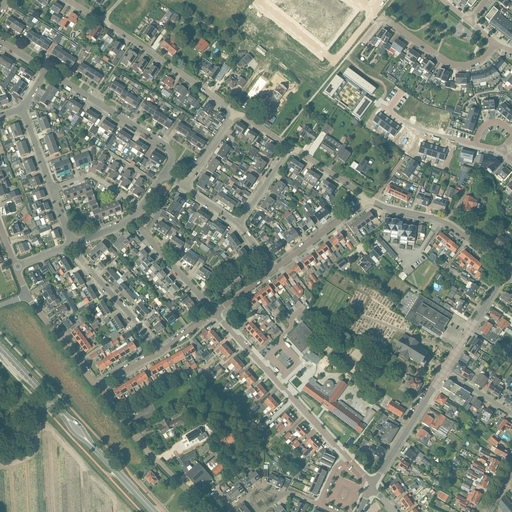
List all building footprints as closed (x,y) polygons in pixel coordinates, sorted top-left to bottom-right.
[(18,0),(15,6),(21,9),(23,6),(21,4),(23,0),(29,0),(31,1),(31,0),(18,0)] [(50,1),(48,0),(40,0),(39,2),(35,0),(33,4),(39,8),(41,5),(45,8),(50,1)] [(288,0),(281,0),(277,5),(283,9),(289,1),(288,0)] [(511,1),(511,2),(509,0),(499,0),(499,1),(498,3),(506,9),(508,7),(509,7),(510,6),(511,7),(511,1)] [(289,1),(283,9),(288,13),(295,5),(289,1)] [(62,8),(55,4),(51,11),(54,13),(51,19),(58,23),(61,17),(58,15),(62,8)] [(347,4),(343,8),(351,14),(354,10),(347,4)] [(343,8),(340,12),(348,18),(351,14),(343,8)] [(489,23),(497,13),(498,12),(494,8),(485,19),(490,22),(489,24),(489,23)] [(247,13),(243,18),(245,20),(247,18),(251,22),(258,13),(254,9),(249,15),(247,13)] [(300,9),(294,17),(298,20),(304,13),(300,9)] [(340,12),(337,16),(345,22),(348,18),(340,12)] [(170,20),(172,21),(171,23),(173,25),(175,23),(180,17),(175,13),(170,20)] [(258,13),(251,22),(256,25),(254,27),(257,29),(261,24),(258,23),(263,17),(258,13)] [(304,13),(298,20),(302,24),(309,16),(304,13)] [(489,23),(493,27),(501,16),(497,13),(489,23)] [(77,17),(72,14),(68,20),(65,19),(60,26),(67,29),(71,22),(74,25),(76,21),(75,20),(77,17)] [(28,27),(32,22),(34,19),(34,18),(31,16),(26,26),(28,27)] [(309,16),(302,24),(307,27),(313,20),(309,16)] [(337,16),(334,19),(342,25),(345,22),(337,16)] [(498,30),(499,31),(507,21),(501,16),(493,27),(497,30),(498,30)] [(10,28),(14,21),(9,18),(4,25),(10,28)] [(334,19),(331,23),(339,29),(342,25),(334,19)] [(10,28),(15,31),(19,24),(14,21),(10,28)] [(505,36),(511,26),(511,24),(507,21),(499,31),(501,32),(500,32),(505,36)] [(144,35),(151,39),(156,31),(159,33),(161,29),(158,27),(153,23),(150,27),(150,26),(144,35)] [(331,23),(328,27),(336,33),(339,29),(331,23)] [(19,24),(15,31),(20,35),(25,27),(19,24)] [(265,28),(261,32),(264,35),(266,33),(270,36),(277,28),(272,24),(268,29),(265,28)] [(103,30),(96,25),(87,38),(90,40),(92,38),(96,40),(98,38),(101,41),(96,46),(104,52),(114,41),(106,34),(103,38),(100,35),(103,30)] [(328,27),(325,31),(333,37),(336,33),(328,27)] [(277,28),(270,36),(274,40),(273,42),(275,44),(279,39),(277,37),(282,31),(277,28)] [(381,42),(382,42),(387,33),(383,30),(377,38),(376,37),(375,38),(372,42),(371,44),(374,47),(379,40),(381,42)] [(25,38),(30,41),(35,34),(30,31),(25,38)] [(36,45),(40,37),(37,36),(40,32),(37,31),(35,34),(30,41),(36,45)] [(325,31),(322,34),(330,40),(333,37),(325,31)] [(392,36),(387,33),(382,42),(384,43),(382,45),(384,47),(383,48),(386,50),(390,45),(387,43),(392,36)] [(54,44),(60,35),(58,34),(54,39),(52,42),(54,44)] [(322,34),(319,38),(327,44),(330,40),(322,34)] [(62,37),(60,35),(54,44),(57,46),(62,37)] [(169,42),(166,39),(160,46),(173,57),(179,50),(173,45),(178,40),(174,36),(169,42)] [(36,45),(41,48),(45,41),(40,37),(36,45)] [(284,39),(278,47),(281,49),(283,47),(287,50),(294,42),(289,38),(287,42),(284,39)] [(392,47),(390,45),(386,50),(389,52),(391,48),(396,51),(401,43),(397,40),(392,47)] [(45,41),(41,48),(46,51),(51,44),(45,41)] [(204,41),(197,48),(202,52),(209,45),(204,41)] [(294,42),(287,50),(291,54),(289,56),(292,58),(298,51),(295,49),(298,45),(294,42)] [(122,46),(116,43),(110,52),(116,56),(122,46)] [(400,60),(404,55),(401,53),(406,46),(405,46),(406,44),(403,43),(402,44),(401,43),(396,51),(400,54),(397,58),(400,60)] [(51,55),(56,58),(61,51),(55,47),(51,55)] [(77,59),(80,60),(85,52),(82,50),(77,59)] [(404,55),(400,60),(403,62),(404,61),(408,63),(410,61),(416,53),(411,50),(406,56),(404,55)] [(56,58),(61,61),(66,54),(61,51),(56,58)] [(298,54),(294,59),(297,61),(299,59),(303,63),(310,54),(305,51),(301,56),(298,54)] [(88,54),(85,52),(80,60),(83,62),(88,54)] [(137,56),(131,52),(127,58),(124,57),(120,62),(126,66),(128,63),(131,65),(137,56)] [(412,68),(415,70),(418,64),(416,63),(420,56),(419,55),(417,53),(417,54),(416,53),(410,61),(412,63),(411,65),(413,66),(412,68)] [(61,61),(67,65),(71,57),(66,54),(61,61)] [(310,54),(303,63),(307,66),(306,68),(308,70),(312,66),(310,64),(314,58),(310,54)] [(71,57),(67,65),(72,68),(76,61),(71,57)] [(499,58),(495,63),(503,70),(508,65),(499,58)] [(3,66),(5,68),(3,71),(5,72),(9,74),(9,75),(12,69),(9,68),(13,62),(7,59),(3,66)] [(204,59),(200,64),(197,69),(201,71),(206,74),(205,74),(206,74),(209,76),(208,77),(214,81),(215,79),(220,82),(225,74),(226,74),(230,69),(225,65),(221,71),(215,67),(212,65),(213,64),(204,59)] [(147,64),(142,60),(138,65),(135,64),(131,70),(136,73),(138,70),(142,72),(147,64)] [(421,66),(418,64),(415,70),(417,72),(418,70),(423,73),(424,71),(430,62),(425,60),(421,66)] [(430,62),(424,71),(426,73),(424,76),(429,79),(432,74),(430,73),(435,66),(430,62)] [(495,63),(491,68),(499,75),(503,70),(495,63)] [(77,71),(82,74),(87,67),(81,64),(77,71)] [(82,74),(87,78),(92,71),(87,67),(82,74)] [(158,71),(152,67),(148,72),(146,70),(143,74),(142,76),(147,80),(150,76),(153,78),(158,71)] [(22,76),(29,81),(33,75),(26,71),(24,70),(22,68),(20,71),(24,74),(22,76)] [(491,68),(484,71),(484,72),(486,82),(487,84),(498,77),(500,76),(499,75),(491,68)] [(348,69),(343,75),(344,76),(368,93),(372,96),(377,90),(348,69)] [(440,83),(445,72),(444,71),(444,70),(441,69),(441,70),(440,69),(437,77),(433,75),(430,80),(435,84),(439,86),(440,83)] [(87,78),(93,81),(97,74),(92,71),(87,78)] [(450,74),(445,72),(440,83),(445,85),(445,87),(450,88),(451,82),(447,81),(450,74)] [(484,72),(478,73),(480,84),(486,82),(484,72)] [(478,73),(471,74),(473,85),(480,84),(478,73)] [(511,74),(510,73),(506,78),(503,81),(506,84),(507,82),(511,86),(511,74)] [(97,74),(93,81),(98,84),(99,82),(102,83),(105,79),(97,74)] [(109,89),(115,92),(119,85),(116,83),(119,78),(114,75),(110,83),(112,84),(109,89)] [(277,88),(263,108),(270,113),(291,85),(276,75),(270,82),(277,88)] [(389,75),(386,78),(393,84),(396,80),(389,75)] [(451,82),(450,88),(455,90),(456,85),(461,85),(461,75),(456,75),(456,83),(451,82)] [(467,89),(467,90),(472,89),(471,83),(467,83),(467,75),(464,75),(461,75),(461,85),(461,89),(467,89)] [(165,76),(161,82),(166,86),(161,93),(168,98),(172,92),(169,90),(172,85),(171,84),(173,81),(168,78),(165,76)] [(336,76),(323,93),(332,99),(345,82),(336,76)] [(236,81),(231,77),(226,84),(233,88),(236,84),(238,85),(242,88),(246,81),(239,77),(236,81)] [(260,78),(247,97),(253,101),(266,82),(260,78)] [(14,85),(23,91),(26,86),(19,81),(17,84),(15,83),(14,85)] [(9,92),(12,97),(15,101),(18,97),(16,96),(17,95),(19,96),(23,91),(14,85),(12,87),(14,89),(12,92),(10,91),(9,92)] [(115,92),(120,96),(123,91),(125,89),(119,85),(115,92)] [(180,103),(185,97),(182,95),(186,90),(180,86),(179,87),(177,85),(174,91),(176,92),(176,93),(179,95),(176,100),(180,103)] [(46,92),(54,96),(57,91),(50,86),(46,92)] [(119,98),(124,101),(129,95),(123,91),(120,96),(119,98)] [(46,92),(43,97),(51,102),(54,96),(46,92)] [(185,97),(180,103),(187,107),(188,104),(195,109),(200,101),(197,99),(197,98),(194,96),(191,93),(187,99),(185,97)] [(129,95),(124,101),(130,105),(136,96),(133,95),(132,97),(129,95)] [(0,98),(0,101),(2,106),(8,104),(6,96),(0,98)] [(138,98),(136,96),(130,105),(136,109),(140,102),(137,100),(138,98)] [(53,103),(51,102),(43,97),(39,103),(47,107),(49,105),(51,106),(53,103)] [(365,97),(352,114),(360,120),(373,103),(365,97)] [(142,110),(148,113),(152,106),(149,104),(150,102),(145,99),(141,106),(143,108),(142,110)] [(67,107),(72,111),(76,103),(71,100),(67,107)] [(73,116),(75,117),(76,115),(76,116),(77,114),(82,107),(76,103),(72,111),(70,114),(71,115),(70,115),(73,117),(73,116)] [(208,115),(211,117),(214,113),(211,111),(213,108),(207,104),(203,110),(200,108),(193,119),(194,120),(196,122),(200,116),(202,117),(204,114),(208,116),(208,115)] [(503,104),(497,111),(501,115),(507,108),(503,104)] [(148,113),(153,117),(156,112),(157,110),(152,106),(148,113)] [(507,108),(501,115),(505,118),(511,111),(507,108)] [(470,109),(469,114),(477,117),(479,111),(470,109)] [(83,118),(88,121),(93,114),(88,110),(83,118)] [(157,122),(162,115),(159,114),(160,111),(157,110),(156,112),(153,117),(152,119),(157,122)] [(214,112),(214,113),(211,117),(209,119),(213,122),(213,123),(217,126),(219,123),(224,116),(218,112),(217,114),(214,112)] [(379,113),(373,122),(377,125),(378,126),(385,117),(379,113)] [(98,117),(93,114),(88,121),(94,124),(98,117)] [(76,122),(79,117),(76,116),(76,115),(75,117),(70,124),(74,126),(75,124),(76,122)] [(157,122),(163,126),(168,117),(166,115),(165,117),(162,115),(157,122)] [(37,120),(39,126),(48,123),(45,117),(37,120)] [(171,118),(168,117),(163,126),(168,129),(173,122),(170,121),(171,118)] [(385,117),(378,126),(379,126),(383,130),(390,121),(385,117)] [(99,127),(105,131),(109,124),(104,121),(99,127)] [(390,121),(383,130),(388,133),(389,134),(395,125),(390,121)] [(50,129),(48,123),(39,126),(42,132),(50,129)] [(239,123),(229,138),(234,141),(238,135),(235,133),(237,131),(242,134),(246,128),(239,123)] [(9,127),(12,133),(20,130),(18,124),(9,127)] [(104,145),(107,147),(108,144),(112,138),(114,135),(111,133),(115,128),(109,124),(105,131),(103,134),(106,135),(109,137),(107,140),(104,145)] [(175,130),(180,134),(185,127),(179,124),(175,130)] [(327,124),(322,131),(323,132),(327,135),(332,127),(328,125),(327,124)] [(474,127),(465,124),(464,130),(472,133),(474,127)] [(395,125),(389,134),(390,134),(394,138),(401,129),(395,125)] [(305,126),(301,131),(299,135),(305,140),(307,137),(314,142),(318,136),(312,131),(305,126)] [(189,133),(190,131),(185,127),(180,134),(186,137),(189,133)] [(22,136),(20,130),(12,133),(14,139),(22,136)] [(117,137),(114,135),(112,138),(115,140),(116,138),(121,141),(126,134),(120,131),(117,137)] [(190,143),(194,136),(196,134),(190,131),(189,133),(186,137),(184,140),(190,143)] [(257,135),(250,131),(247,137),(244,135),(241,140),(246,143),(248,139),(253,142),(257,135)] [(126,134),(121,141),(122,142),(120,145),(123,147),(125,144),(127,145),(129,142),(132,138),(126,134)] [(44,138),(46,144),(54,141),(52,135),(44,138)] [(190,143),(195,147),(200,140),(194,136),(190,143)] [(115,140),(112,138),(107,147),(106,148),(108,150),(115,140)] [(201,138),(200,140),(195,147),(201,150),(205,143),(202,141),(203,139),(201,138)] [(337,148),(326,140),(321,147),(333,154),(337,148)] [(46,144),(48,150),(56,147),(54,141),(46,144)] [(129,148),(125,154),(128,156),(130,152),(131,151),(136,155),(142,145),(137,141),(131,150),(129,148)] [(16,145),(18,151),(27,148),(24,142),(16,145)] [(267,142),(266,144),(263,148),(266,150),(273,154),(277,149),(270,144),(267,142)] [(422,143),(418,153),(424,155),(425,155),(428,145),(422,143)] [(225,144),(221,150),(227,154),(229,150),(232,152),(233,150),(225,144)] [(344,144),(336,155),(337,155),(340,157),(339,159),(339,158),(341,160),(341,161),(345,163),(351,154),(344,150),(347,146),(344,144)] [(136,155),(139,156),(138,157),(141,159),(138,163),(141,165),(145,159),(143,157),(144,155),(148,149),(142,145),(136,155)] [(428,145),(425,155),(426,156),(431,157),(434,147),(428,145)] [(59,153),(56,147),(48,150),(50,156),(59,153)] [(434,147),(431,157),(436,159),(437,159),(441,149),(434,147)] [(10,164),(11,164),(19,161),(18,158),(20,157),(29,154),(27,148),(18,151),(16,152),(18,156),(8,160),(9,165),(10,164)] [(242,157),(243,154),(236,149),(234,152),(242,157)] [(441,149),(437,159),(438,160),(444,161),(447,151),(441,149)] [(227,154),(221,150),(217,155),(226,161),(227,159),(225,157),(227,154)] [(266,150),(264,152),(262,150),(260,152),(263,154),(263,155),(270,159),(273,154),(266,150)] [(462,150),(460,155),(461,155),(461,158),(464,159),(463,162),(472,164),(473,158),(474,155),(474,154),(471,153),(467,152),(467,151),(462,150)] [(88,152),(80,155),(84,165),(91,162),(88,152)] [(151,163),(153,164),(159,155),(153,152),(149,159),(152,161),(151,163)] [(100,163),(105,165),(109,158),(102,154),(98,161),(100,163)] [(391,157),(387,154),(382,159),(386,162),(391,157)] [(84,165),(80,155),(73,158),(76,168),(84,165)] [(159,155),(153,164),(155,166),(157,164),(160,166),(164,159),(159,155)] [(483,167),(488,168),(493,173),(501,164),(496,159),(495,160),(491,160),(492,157),(484,156),(482,167),(483,167)] [(254,163),(256,165),(263,169),(266,164),(262,161),(259,159),(256,157),(255,160),(256,161),(254,163)] [(68,159),(61,162),(64,172),(72,169),(68,159)] [(214,159),(211,165),(217,169),(219,171),(222,167),(223,165),(214,159)] [(33,166),(31,160),(22,163),(25,169),(33,166)] [(291,168),(294,170),(294,171),(299,163),(294,160),(289,167),(287,170),(289,171),(291,168)] [(359,165),(354,162),(350,167),(349,166),(349,167),(372,182),(373,182),(360,174),(361,172),(365,174),(370,168),(366,165),(367,163),(363,160),(359,165)] [(412,160),(408,165),(416,170),(419,165),(412,160)] [(228,161),(226,164),(231,167),(236,171),(239,167),(233,163),(232,165),(228,161)] [(64,172),(61,162),(58,163),(53,165),(57,175),(64,172)] [(112,171),(117,173),(121,166),(114,162),(110,169),(112,170),(112,171)] [(242,162),(240,165),(247,170),(249,167),(242,162)] [(107,167),(105,165),(100,163),(96,170),(102,174),(105,170),(107,167)] [(294,171),(294,170),(293,172),(296,174),(295,175),(298,177),(300,174),(304,167),(299,163),(294,171)] [(214,172),(217,169),(211,165),(207,171),(213,175),(211,177),(216,180),(219,176),(214,172)] [(263,169),(256,165),(255,167),(251,165),(249,168),(259,175),(263,169)] [(408,165),(405,169),(412,174),(416,170),(408,165)] [(0,171),(1,173),(0,173),(0,180),(4,179),(2,175),(8,173),(7,170),(11,169),(10,166),(0,169),(0,171)] [(33,166),(25,169),(23,170),(24,173),(22,174),(23,176),(20,178),(21,181),(26,179),(25,176),(35,172),(33,166)] [(502,166),(494,175),(497,177),(498,176),(504,181),(511,173),(508,170),(506,168),(505,168),(504,168),(502,166)] [(125,178),(129,181),(134,174),(127,169),(122,177),(124,178),(125,178)] [(405,169),(402,174),(409,179),(412,174),(405,169)] [(308,184),(310,181),(315,174),(309,170),(305,177),(303,180),(308,184)] [(119,175),(117,173),(112,171),(108,178),(115,182),(117,178),(119,175)] [(464,187),(469,176),(460,172),(457,178),(459,178),(457,184),(464,187)] [(248,177),(246,180),(253,185),(256,179),(246,173),(245,175),(248,177)] [(310,181),(308,184),(313,187),(315,184),(320,178),(315,174),(310,181)] [(204,175),(200,180),(206,184),(210,186),(212,183),(214,184),(216,180),(211,177),(210,179),(204,175)] [(30,177),(26,179),(21,181),(20,181),(22,186),(31,183),(33,188),(40,185),(37,178),(32,180),(30,177)] [(136,186),(137,186),(141,189),(146,182),(139,177),(136,181),(134,180),(132,183),(134,185),(136,186)] [(132,182),(129,181),(125,178),(120,186),(127,190),(132,182)] [(204,187),(206,184),(200,180),(197,186),(207,193),(209,190),(204,187)] [(249,190),(253,185),(246,180),(244,183),(241,180),(239,183),(239,184),(238,185),(238,186),(242,188),(243,186),(249,190)] [(0,187),(0,194),(1,197),(8,194),(6,189),(10,188),(7,181),(3,183),(4,186),(0,187)] [(323,189),(326,191),(330,185),(325,181),(321,188),(319,191),(321,192),(323,189)] [(279,182),(275,187),(285,194),(284,193),(286,191),(288,188),(279,182)] [(86,194),(92,192),(89,183),(82,185),(86,194)] [(238,190),(243,194),(246,191),(242,188),(238,186),(238,185),(235,183),(233,185),(231,188),(237,192),(238,190)] [(82,185),(76,188),(79,197),(85,194),(86,194),(82,185)] [(326,191),(324,195),(327,197),(325,199),(331,202),(334,197),(331,195),(336,188),(330,185),(326,191)] [(388,188),(386,193),(393,196),(397,188),(389,185),(388,188)] [(144,191),(141,189),(137,186),(132,193),(139,198),(144,191)] [(285,194),(275,187),(272,192),(278,197),(277,199),(282,203),(285,205),(287,206),(289,203),(287,201),(284,200),(286,197),(284,196),(285,194)] [(76,188),(69,190),(72,199),(77,197),(79,201),(81,201),(79,197),(76,188)] [(397,188),(393,196),(400,199),(404,191),(397,188)] [(37,201),(45,198),(42,191),(40,192),(39,189),(31,192),(33,196),(35,195),(37,201)] [(310,198),(315,191),(312,189),(307,196),(310,198)] [(66,202),(72,199),(69,190),(63,192),(66,202)] [(226,197),(227,194),(222,191),(221,193),(220,193),(216,199),(222,203),(226,197)] [(404,191),(400,199),(407,202),(409,198),(410,198),(411,195),(404,191)] [(95,201),(92,192),(86,194),(85,194),(88,203),(95,201)] [(415,204),(422,206),(425,195),(418,193),(415,204)] [(425,195),(422,206),(428,207),(430,200),(431,196),(431,195),(429,194),(425,193),(425,195)] [(222,203),(227,206),(233,198),(227,194),(226,197),(222,203)] [(173,201),(182,207),(186,202),(177,197),(174,202),(173,201)] [(268,197),(265,203),(272,208),(274,209),(276,206),(279,208),(282,203),(277,199),(275,202),(268,197)] [(432,208),(438,210),(442,199),(436,197),(434,201),(432,208)] [(478,200),(466,197),(463,209),(469,211),(469,210),(475,212),(478,200)] [(240,203),(233,198),(227,206),(233,210),(235,207),(237,208),(240,203)] [(446,205),(448,200),(442,199),(438,210),(444,212),(446,205)] [(99,209),(95,201),(88,203),(92,212),(99,209)] [(182,207),(173,201),(169,207),(170,208),(180,214),(178,213),(182,207)] [(49,210),(47,203),(41,205),(40,202),(33,205),(35,210),(38,209),(40,213),(49,210)] [(118,202),(112,204),(115,213),(122,211),(118,202)] [(264,203),(263,203),(262,205),(263,206),(261,208),(265,211),(268,213),(266,215),(271,219),(274,214),(272,212),(270,210),(272,208),(265,203),(264,203)] [(4,207),(7,215),(15,213),(13,209),(14,209),(13,204),(4,207)] [(105,207),(108,216),(115,213),(112,204),(105,207)] [(307,204),(307,205),(304,207),(305,208),(308,211),(308,212),(312,217),(315,216),(319,222),(324,218),(319,212),(317,213),(313,208),(311,209),(307,204)] [(323,209),(319,212),(324,218),(330,214),(325,208),(324,208),(322,205),(320,206),(323,209)] [(102,218),(108,216),(105,207),(99,209),(102,218)] [(168,217),(169,218),(175,222),(176,223),(178,220),(177,219),(180,214),(170,208),(169,207),(166,211),(167,212),(167,213),(169,215),(168,217)] [(196,210),(193,208),(190,213),(187,219),(189,220),(192,217),(193,215),(196,210)] [(92,212),(95,221),(102,218),(99,209),(92,212)] [(288,211),(283,215),(287,218),(288,217),(291,214),(295,210),(294,209),(290,213),(288,211)] [(198,224),(205,214),(204,214),(202,212),(201,212),(199,211),(195,217),(198,218),(195,223),(198,225),(198,224)] [(307,220),(304,223),(309,229),(314,225),(310,219),(312,217),(308,212),(303,215),(307,220)] [(366,215),(371,222),(377,218),(374,214),(372,216),(370,212),(366,215)] [(21,220),(25,224),(32,218),(28,213),(21,220)] [(261,223),(263,220),(265,222),(266,222),(268,223),(271,219),(266,215),(264,218),(258,213),(254,219),(261,223)] [(38,216),(42,226),(53,222),(51,215),(45,217),(44,214),(38,216)] [(138,223),(145,227),(151,219),(144,214),(138,223)] [(205,214),(198,224),(200,226),(203,222),(206,224),(210,218),(208,217),(208,216),(206,214),(205,215),(205,214)] [(155,229),(161,233),(166,225),(169,221),(167,220),(169,218),(168,217),(165,215),(163,218),(166,219),(163,223),(164,223),(164,224),(160,222),(155,229)] [(366,215),(361,218),(367,225),(371,222),(366,215)] [(357,221),(362,228),(367,225),(361,218),(357,221)] [(260,230),(264,225),(261,223),(254,219),(250,224),(257,228),(260,230)] [(299,227),(304,233),(309,229),(304,223),(302,219),(297,223),(295,221),(293,223),(297,228),(299,227)] [(400,241),(401,241),(407,241),(408,242),(415,242),(417,227),(402,226),(403,222),(400,222),(400,221),(385,219),(383,234),(384,234),(391,235),(398,236),(398,237),(401,237),(400,241)] [(214,229),(212,233),(210,236),(212,238),(213,237),(220,225),(220,224),(218,222),(217,223),(215,221),(211,227),(214,229)] [(357,221),(353,224),(358,231),(362,228),(357,221)] [(11,227),(14,235),(21,232),(20,230),(24,228),(22,224),(18,226),(18,225),(11,227)] [(349,227),(354,234),(358,231),(353,224),(349,227)] [(173,232),(176,227),(173,225),(171,229),(166,225),(161,233),(166,236),(168,233),(171,235),(173,232)] [(216,239),(220,233),(222,235),(226,229),(224,227),(221,225),(221,226),(220,225),(213,237),(216,239)] [(294,241),(287,231),(284,233),(283,231),(281,232),(277,227),(274,229),(274,230),(275,232),(278,235),(281,240),(284,238),(289,244),(294,241)] [(287,231),(294,241),(299,237),(294,230),(292,227),(287,231)] [(51,237),(47,238),(48,242),(52,240),(52,241),(60,238),(59,238),(57,231),(50,233),(51,237)] [(133,241),(138,246),(141,242),(135,235),(132,238),(128,232),(123,237),(122,236),(129,244),(133,241)] [(344,244),(347,242),(340,233),(335,238),(339,243),(342,241),(344,244)] [(433,246),(436,249),(437,247),(445,237),(441,233),(438,237),(436,236),(435,238),(436,239),(438,241),(433,246)] [(224,242),(226,244),(227,247),(237,240),(236,239),(237,239),(235,236),(234,237),(233,235),(229,237),(227,239),(225,240),(226,240),(224,242)] [(276,244),(274,245),(278,252),(284,248),(279,242),(281,240),(278,235),(275,237),(276,238),(273,240),(276,244)] [(117,240),(118,241),(125,249),(127,251),(128,250),(126,247),(129,244),(122,236),(117,240)] [(504,239),(500,236),(494,243),(501,249),(507,242),(508,243),(510,240),(506,237),(504,239)] [(174,237),(169,244),(174,248),(179,240),(174,237)] [(445,237),(437,247),(439,250),(440,250),(441,248),(441,247),(443,245),(445,247),(450,241),(445,237)] [(218,245),(220,247),(224,242),(226,240),(225,240),(223,238),(218,245)] [(335,238),(329,241),(336,250),(338,249),(336,245),(339,243),(335,238)] [(184,245),(186,247),(190,242),(187,241),(184,244),(179,240),(174,248),(179,252),(184,245)] [(227,247),(226,248),(228,250),(232,246),(235,249),(241,245),(239,243),(240,243),(238,240),(237,240),(227,247)] [(124,254),(127,251),(125,249),(118,241),(113,245),(118,251),(117,253),(118,255),(122,260),(124,258),(124,257),(123,255),(124,254)] [(384,249),(386,251),(394,260),(397,257),(383,241),(380,244),(384,249)] [(443,253),(446,255),(454,244),(450,241),(445,247),(443,249),(445,251),(443,253)] [(28,251),(32,249),(30,245),(29,243),(25,243),(18,246),(21,254),(28,251)] [(97,247),(104,254),(108,250),(105,246),(102,243),(97,247)] [(207,253),(210,249),(202,244),(200,247),(207,253)] [(270,244),(267,246),(269,249),(273,256),(278,252),(274,245),(272,247),(270,244)] [(454,244),(446,255),(449,257),(452,252),(454,254),(459,248),(454,244)] [(325,245),(320,248),(324,254),(327,251),(330,254),(332,253),(325,245)] [(432,248),(429,245),(424,252),(427,255),(429,257),(430,256),(428,254),(432,248)] [(91,251),(92,251),(99,259),(104,254),(97,247),(96,246),(91,251)] [(372,253),(370,255),(373,258),(374,256),(377,260),(386,251),(384,249),(381,252),(377,247),(371,252),(372,253)] [(320,248),(315,252),(322,260),(324,259),(321,256),(324,254),(320,248)] [(133,255),(138,252),(136,249),(131,253),(130,254),(134,259),(135,258),(133,255)] [(245,252),(244,249),(238,253),(240,257),(236,260),(237,262),(230,267),(231,269),(239,264),(239,265),(240,264),(241,264),(247,259),(246,257),(248,256),(247,254),(248,254),(246,251),(245,252)] [(139,267),(142,265),(144,263),(143,263),(146,261),(149,258),(147,256),(148,255),(143,250),(140,254),(135,258),(136,258),(138,256),(140,259),(138,260),(135,263),(139,267)] [(193,256),(195,253),(190,250),(188,253),(188,252),(186,256),(183,260),(188,263),(193,256)] [(94,263),(99,259),(92,251),(87,256),(94,263)] [(459,257),(464,260),(469,254),(464,251),(459,257)] [(473,258),(469,254),(464,260),(464,261),(463,262),(467,265),(468,264),(469,264),(473,258)] [(311,255),(306,259),(310,264),(312,266),(315,264),(316,265),(318,263),(311,255)] [(373,258),(370,255),(368,257),(367,255),(361,261),(363,263),(360,266),(366,273),(375,264),(371,259),(373,258)] [(193,256),(188,263),(193,267),(197,261),(200,263),(203,258),(200,256),(198,259),(193,256)] [(149,258),(146,261),(143,263),(144,263),(142,265),(146,269),(144,271),(146,274),(148,272),(150,270),(152,268),(150,265),(154,262),(150,257),(149,258)] [(336,263),(340,269),(347,264),(343,258),(336,263)] [(466,271),(469,273),(478,262),(473,258),(469,264),(470,265),(466,270),(467,270),(466,271)] [(58,265),(61,270),(69,265),(65,259),(59,263),(58,262),(55,264),(56,267),(58,265)] [(306,259),(301,262),(307,271),(309,269),(307,266),(310,264),(306,259)] [(482,265),(478,262),(469,273),(471,275),(476,270),(477,271),(482,265)] [(153,280),(156,277),(158,275),(156,272),(160,269),(156,264),(152,268),(150,270),(148,272),(152,276),(149,278),(150,279),(149,281),(150,282),(153,280)] [(205,264),(202,268),(202,267),(197,275),(202,279),(208,269),(210,268),(205,264)] [(72,270),(69,265),(61,270),(64,275),(72,270)] [(292,269),(296,275),(298,278),(303,274),(297,265),(292,269)] [(208,269),(202,279),(207,282),(211,276),(214,278),(217,273),(210,268),(208,269)] [(104,274),(109,280),(115,274),(110,269),(104,274)] [(245,269),(239,274),(243,279),(248,274),(247,273),(247,272),(245,269)] [(292,277),(296,275),(292,269),(286,273),(292,282),(295,280),(292,277)] [(38,271),(30,276),(36,285),(43,280),(43,279),(44,279),(42,276),(41,277),(38,271)] [(156,277),(153,280),(156,282),(157,281),(158,283),(156,285),(158,288),(160,286),(160,285),(163,284),(162,283),(165,281),(163,279),(167,276),(162,271),(158,275),(156,277)] [(82,279),(78,273),(70,278),(74,284),(82,279)] [(119,280),(115,274),(109,280),(114,285),(119,280)] [(466,287),(467,288),(475,293),(479,287),(472,284),(470,282),(471,280),(471,281),(472,280),(467,276),(467,277),(462,274),(459,277),(466,281),(467,281),(469,282),(466,287)] [(233,278),(218,288),(220,291),(221,292),(223,295),(233,287),(232,286),(241,280),(242,281),(237,275),(233,278)] [(289,284),(283,276),(278,279),(282,285),(285,283),(287,286),(289,284)] [(169,278),(165,281),(162,283),(163,284),(160,286),(162,289),(163,288),(167,292),(169,291),(169,290),(171,288),(169,286),(173,283),(169,278)] [(85,285),(82,279),(74,284),(77,289),(85,285)] [(278,279),(272,284),(278,292),(279,292),(281,290),(278,288),(282,285),(278,279)] [(117,289),(122,294),(128,289),(123,283),(117,289)] [(298,284),(294,287),(297,291),(301,297),(303,295),(304,292),(298,284)] [(169,290),(169,291),(171,293),(169,295),(173,299),(177,295),(175,293),(179,290),(175,285),(171,288),(169,290)] [(454,285),(450,290),(456,293),(459,288),(454,285)] [(122,294),(127,299),(132,294),(135,291),(130,286),(128,289),(122,294)] [(268,295),(270,298),(275,294),(269,286),(264,290),(268,295)] [(45,293),(43,295),(46,300),(55,294),(54,292),(52,293),(49,287),(43,290),(45,293)] [(87,298),(94,293),(91,287),(83,292),(87,298)] [(471,299),(475,293),(467,288),(464,292),(466,293),(465,295),(471,299)] [(259,293),(272,312),(276,309),(271,302),(270,303),(266,297),(268,295),(264,290),(259,293)] [(98,299),(94,293),(87,298),(90,303),(98,299)] [(259,293),(254,297),(259,304),(259,303),(262,302),(265,307),(270,313),(272,312),(259,293)] [(510,296),(505,293),(503,297),(502,296),(500,299),(501,300),(510,305),(511,301),(511,295),(510,296)] [(52,304),(53,307),(61,302),(59,299),(57,300),(55,297),(57,296),(55,294),(46,300),(50,305),(52,304)] [(134,296),(132,294),(127,299),(131,304),(137,299),(134,296)] [(190,297),(188,294),(181,300),(183,302),(182,303),(183,304),(184,305),(185,305),(186,306),(189,310),(191,308),(192,308),(195,306),(189,298),(190,297)] [(453,316),(452,315),(448,313),(425,298),(420,295),(410,310),(405,318),(418,326),(419,324),(435,334),(439,337),(442,333),(443,334),(445,331),(444,330),(446,327),(449,321),(451,319),(451,318),(452,317),(453,316)] [(135,308),(140,313),(145,308),(143,306),(145,304),(143,302),(145,300),(145,299),(146,298),(145,296),(143,297),(140,300),(142,302),(141,303),(135,308)] [(261,306),(259,303),(259,304),(254,297),(249,301),(253,306),(251,308),(254,312),(261,306)] [(458,305),(465,310),(468,305),(459,299),(458,301),(460,302),(458,305)] [(283,305),(279,300),(274,303),(278,308),(279,308),(279,309),(283,307),(282,305),(283,305)] [(173,307),(169,301),(165,305),(169,310),(173,307)] [(101,312),(107,308),(103,302),(99,304),(97,306),(101,312)] [(94,304),(90,307),(87,309),(80,313),(81,315),(95,307),(94,304)] [(461,315),(465,310),(458,305),(456,304),(453,309),(461,315)] [(53,311),(58,318),(69,312),(64,305),(53,311)] [(148,311),(145,308),(140,313),(144,319),(150,314),(150,313),(151,312),(153,314),(159,309),(157,307),(153,310),(151,308),(148,311)] [(111,314),(107,308),(101,312),(103,315),(100,316),(101,319),(104,318),(111,314)] [(501,315),(494,311),(490,317),(494,319),(497,321),(501,315)] [(172,312),(165,318),(170,325),(177,319),(172,312)] [(154,314),(146,321),(149,324),(157,317),(154,314)] [(121,323),(117,317),(110,321),(114,327),(121,323)] [(70,319),(68,320),(64,323),(69,330),(72,327),(75,325),(77,323),(75,320),(73,322),(70,319)] [(93,328),(97,325),(100,324),(97,319),(90,324),(93,328)] [(511,328),(509,327),(511,324),(503,319),(497,327),(502,330),(503,331),(505,327),(506,328),(505,331),(511,335),(511,328)] [(250,333),(256,327),(253,325),(256,322),(255,320),(246,328),(250,333)] [(250,333),(254,337),(265,326),(268,324),(267,322),(264,324),(258,330),(256,327),(250,333)] [(487,322),(483,327),(493,334),(496,329),(492,327),(493,326),(487,322)] [(108,336),(110,341),(120,335),(118,333),(125,329),(121,323),(114,327),(113,328),(115,332),(108,336)] [(165,329),(160,323),(154,328),(156,331),(155,331),(156,332),(156,331),(158,334),(159,335),(162,333),(161,332),(165,329)] [(309,331),(302,323),(287,337),(301,353),(319,336),(312,328),(309,331)] [(254,337),(257,341),(263,336),(261,333),(267,328),(265,326),(254,337)] [(282,333),(280,331),(277,327),(273,331),(272,332),(277,337),(282,333)] [(497,336),(493,334),(483,327),(480,332),(483,334),(481,336),(488,341),(491,337),(495,339),(497,336)] [(498,337),(502,330),(497,327),(496,329),(493,334),(497,336),(498,336),(498,337)] [(75,338),(81,334),(78,329),(71,333),(75,338)] [(200,333),(204,338),(209,334),(205,329),(200,333)] [(209,338),(212,341),(217,336),(213,331),(204,339),(206,341),(209,338)] [(127,333),(122,336),(124,340),(126,339),(127,340),(130,338),(132,337),(129,332),(127,333)] [(75,338),(79,343),(85,339),(83,337),(81,334),(75,338)] [(404,334),(393,352),(398,355),(398,356),(398,355),(408,361),(408,360),(409,358),(413,361),(413,360),(417,363),(421,365),(421,366),(424,368),(424,369),(425,369),(424,368),(431,357),(431,356),(430,357),(427,356),(429,353),(428,353),(425,351),(425,350),(424,351),(421,349),(421,348),(417,346),(419,344),(419,343),(404,334)] [(263,336),(257,341),(261,345),(270,337),(268,335),(265,338),(263,336)] [(222,341),(217,336),(212,341),(214,344),(211,347),(213,349),(222,341)] [(476,339),(472,345),(479,350),(481,346),(485,348),(488,343),(481,338),(479,341),(476,339)] [(85,339),(79,343),(82,348),(88,344),(86,341),(85,339)] [(126,343),(132,352),(137,349),(133,342),(128,346),(126,343)] [(126,355),(132,352),(126,343),(121,346),(123,349),(122,349),(126,355)] [(88,344),(82,348),(86,353),(95,346),(94,344),(90,347),(88,344)] [(221,351),(223,354),(229,349),(225,344),(216,352),(217,354),(221,351)] [(192,345),(187,348),(191,355),(194,353),(196,357),(198,356),(192,345)] [(479,350),(472,345),(468,352),(471,354),(469,356),(477,361),(480,355),(477,353),(479,350)] [(191,355),(187,348),(182,351),(185,358),(187,361),(190,360),(188,357),(191,355)] [(122,349),(117,352),(121,359),(126,355),(122,349)] [(233,354),(229,349),(223,354),(226,357),(223,360),(225,362),(233,354)] [(182,351),(176,354),(180,361),(185,358),(182,351)] [(89,356),(91,360),(96,357),(99,356),(96,352),(89,356)] [(117,352),(112,355),(116,362),(121,359),(117,352)] [(309,355),(306,353),(302,359),(307,362),(309,360),(316,365),(321,359),(312,352),(309,355)] [(171,357),(175,364),(180,361),(176,354),(171,357)] [(460,361),(460,362),(466,366),(471,358),(464,354),(460,361)] [(111,365),(116,362),(112,355),(107,358),(111,365)] [(171,357),(166,360),(170,367),(175,364),(171,357)] [(240,362),(236,357),(227,365),(229,367),(228,368),(231,371),(235,367),(240,362)] [(107,358),(102,361),(106,368),(111,365),(107,358)] [(170,367),(166,360),(161,363),(164,370),(170,367)] [(101,371),(106,368),(102,361),(101,362),(97,365),(101,371)] [(191,362),(188,363),(191,367),(192,370),(198,367),(195,362),(192,364),(191,362)] [(245,367),(240,362),(235,367),(236,369),(234,371),(231,374),(235,378),(238,376),(237,374),(245,367)] [(460,375),(470,381),(474,375),(471,373),(471,372),(465,369),(466,367),(466,366),(460,362),(459,363),(458,363),(454,371),(460,375)] [(161,363),(155,366),(159,373),(164,370),(161,363)] [(219,365),(212,371),(214,374),(221,368),(219,365)] [(155,375),(159,373),(155,366),(150,369),(156,380),(158,379),(155,375)] [(224,371),(221,368),(214,374),(214,375),(217,378),(224,371)] [(244,378),(246,381),(252,376),(247,371),(239,378),(241,380),(244,378)] [(144,372),(139,376),(143,382),(147,380),(149,384),(151,383),(144,372)] [(480,374),(474,384),(482,389),(488,379),(490,381),(494,374),(491,373),(488,379),(480,374)] [(487,391),(493,394),(501,381),(496,378),(497,376),(494,374),(490,381),(493,382),(487,391)] [(143,382),(139,376),(134,379),(138,385),(143,382)] [(256,381),(252,376),(246,381),(249,384),(246,386),(248,388),(256,381)] [(417,392),(422,384),(414,378),(413,379),(408,376),(405,380),(410,384),(409,387),(417,392)] [(338,402),(337,403),(336,402),(335,401),(337,400),(347,386),(342,381),(340,380),(336,385),(334,385),(333,383),(332,382),(330,381),(328,381),(326,382),(325,383),(324,385),(324,387),(321,387),(316,383),(317,381),(313,377),(308,384),(303,390),(309,395),(310,395),(311,396),(311,397),(322,404),(321,405),(322,406),(323,404),(330,409),(329,410),(332,412),(332,413),(332,412),(338,416),(337,417),(338,417),(343,421),(344,421),(349,425),(349,426),(350,425),(361,434),(365,428),(360,423),(363,418),(340,401),(339,401),(338,402)] [(134,379),(129,382),(133,389),(138,385),(134,379)] [(238,382),(235,379),(226,387),(228,389),(230,388),(238,382)] [(464,410),(468,404),(469,402),(466,401),(468,399),(470,394),(467,392),(455,385),(455,384),(448,380),(443,388),(441,392),(444,395),(464,410)] [(501,381),(493,394),(498,397),(503,389),(502,388),(504,384),(501,382),(501,381)] [(130,390),(133,389),(129,382),(124,385),(128,392),(130,394),(132,393),(130,390)] [(124,385),(119,388),(123,395),(128,392),(124,385)] [(254,393),(256,396),(264,389),(260,385),(254,390),(251,393),(253,394),(254,393)] [(507,396),(503,402),(510,406),(511,403),(511,389),(508,387),(504,394),(507,396)] [(121,396),(123,395),(119,388),(114,392),(119,400),(122,398),(121,396)] [(268,393),(264,389),(256,396),(258,398),(257,399),(259,401),(268,393)] [(440,394),(435,402),(436,402),(443,406),(444,405),(450,408),(446,416),(452,419),(456,412),(458,408),(457,407),(446,400),(447,399),(440,395),(440,394)] [(267,408),(267,409),(275,401),(271,397),(262,405),(266,409),(267,408)] [(404,413),(405,410),(402,408),(403,406),(393,399),(391,402),(387,409),(387,410),(388,411),(389,410),(390,411),(390,412),(390,411),(394,413),(393,413),(394,414),(394,413),(397,415),(397,416),(401,418),(402,415),(403,415),(402,415),(403,413),(404,413)] [(482,403),(476,399),(472,407),(477,411),(482,403)] [(279,406),(275,401),(267,409),(269,411),(268,412),(270,414),(279,406)] [(253,415),(260,409),(257,406),(250,412),(253,415)] [(479,415),(477,418),(477,419),(479,422),(481,419),(484,420),(486,417),(489,419),(493,413),(492,413),(493,412),(490,410),(490,411),(487,409),(483,414),(481,413),(479,415)] [(426,417),(449,431),(454,423),(441,415),(440,416),(430,410),(426,417)] [(287,421),(292,416),(288,412),(281,418),(283,420),(285,423),(287,421)] [(384,421),(387,417),(383,413),(376,423),(379,425),(382,420),(384,421)] [(181,416),(170,423),(173,429),(185,423),(181,416)] [(292,416),(287,421),(289,423),(287,425),(289,427),(296,420),(292,416)] [(446,437),(449,431),(426,417),(422,423),(429,428),(430,426),(432,428),(446,437)] [(173,429),(170,423),(168,419),(161,422),(164,427),(157,431),(159,430),(162,434),(166,432),(167,432),(169,431),(170,431),(169,432),(169,435),(171,437),(174,435),(174,432),(172,430),(171,431),(171,430),(173,429)] [(511,425),(509,424),(509,423),(504,420),(504,421),(502,424),(498,429),(495,435),(498,437),(501,431),(503,433),(506,428),(511,430),(511,425)] [(381,440),(385,442),(389,445),(398,430),(398,429),(386,422),(383,428),(379,426),(377,426),(376,428),(385,434),(383,436),(381,435),(378,438),(381,440)] [(297,435),(305,428),(301,424),(297,428),(295,430),(292,433),(294,435),(294,434),(296,437),(297,435)] [(200,426),(186,433),(190,440),(204,433),(200,426)] [(309,433),(305,428),(297,435),(302,440),(309,433)] [(417,441),(421,443),(425,446),(427,443),(429,439),(431,436),(428,434),(421,429),(417,437),(419,438),(417,441)] [(234,439),(230,432),(219,439),(223,444),(230,440),(231,441),(234,439)] [(508,454),(509,453),(503,450),(503,449),(498,446),(497,445),(500,442),(494,436),(489,441),(497,448),(494,452),(499,455),(502,456),(506,458),(507,457),(508,457),(509,455),(508,454)] [(289,445),(290,446),(291,445),(295,441),(297,439),(295,438),(295,437),(291,442),(288,445),(289,445)] [(308,446),(309,444),(312,447),(317,441),(313,437),(306,444),(308,446)] [(364,450),(366,446),(369,441),(368,440),(369,440),(365,437),(359,446),(364,450)] [(321,446),(317,441),(312,447),(310,448),(308,450),(309,452),(310,453),(312,451),(314,453),(321,446)] [(202,447),(197,450),(201,454),(208,448),(213,453),(204,462),(216,475),(226,466),(217,456),(219,454),(210,442),(203,448),(202,447)] [(303,455),(308,450),(306,449),(305,450),(304,448),(301,445),(297,450),(299,452),(300,452),(303,455)] [(374,455),(381,459),(385,451),(378,446),(378,448),(377,447),(376,448),(371,446),(368,451),(374,454),(374,455)] [(410,459),(414,461),(416,459),(420,452),(414,447),(411,451),(409,449),(407,452),(406,452),(404,454),(405,455),(405,456),(409,458),(410,459)] [(325,466),(331,468),(336,459),(325,454),(326,451),(323,448),(319,452),(322,455),(320,458),(321,458),(319,463),(325,466)] [(183,458),(179,461),(182,466),(181,467),(185,473),(186,472),(187,474),(186,475),(200,490),(212,479),(198,464),(193,469),(190,466),(187,461),(197,455),(194,451),(185,457),(184,457),(183,458)] [(227,457),(230,462),(235,458),(233,456),(231,456),(229,453),(225,456),(226,457),(227,457)] [(424,456),(421,461),(429,467),(432,462),(424,456)] [(492,461),(490,464),(497,468),(500,462),(490,457),(488,460),(492,461)] [(409,465),(403,461),(400,464),(401,465),(400,466),(398,469),(404,473),(406,471),(409,465)] [(473,466),(483,471),(485,467),(474,462),(472,465),(473,466)] [(494,473),(497,468),(490,464),(489,467),(487,466),(486,469),(490,471),(494,473)] [(415,466),(412,470),(419,475),(422,471),(415,466)] [(483,471),(473,466),(472,469),(481,474),(480,476),(479,475),(478,476),(473,473),(470,472),(468,474),(472,475),(477,478),(479,479),(488,484),(491,479),(482,474),(484,471),(483,471)] [(149,475),(145,479),(148,481),(147,481),(149,483),(150,483),(151,482),(154,485),(158,481),(155,478),(156,478),(153,475),(157,472),(155,469),(148,474),(149,475)] [(319,469),(317,474),(325,477),(327,472),(319,469)] [(252,471),(250,473),(257,482),(261,479),(259,477),(263,474),(259,470),(256,472),(254,474),(252,471)] [(267,483),(272,485),(275,477),(276,474),(272,472),(270,474),(267,483)] [(253,485),(257,482),(250,473),(249,473),(251,476),(248,478),(248,479),(253,485)] [(275,477),(272,485),(276,487),(280,479),(278,478),(279,475),(276,474),(275,477)] [(322,482),(325,477),(317,474),(315,478),(322,482)] [(248,479),(248,478),(246,476),(240,481),(243,486),(245,484),(249,489),(253,485),(248,479)] [(280,479),(276,487),(281,489),(282,487),(287,489),(291,480),(286,478),(285,481),(280,479)] [(320,487),(322,482),(315,478),(313,483),(320,487)] [(391,488),(394,493),(401,488),(400,486),(403,484),(399,478),(389,484),(391,488)] [(486,489),(488,484),(479,479),(477,482),(476,482),(475,484),(486,489)] [(233,486),(235,488),(241,495),(245,492),(241,487),(243,486),(240,481),(233,486)] [(318,491),(320,487),(313,483),(311,488),(318,491)] [(235,488),(231,491),(237,498),(241,495),(235,488)] [(311,488),(309,493),(309,495),(312,496),(312,494),(316,496),(318,491),(311,488)] [(403,491),(401,488),(394,493),(398,497),(408,491),(406,489),(403,491)] [(228,500),(230,498),(233,501),(237,498),(231,491),(230,489),(228,490),(223,494),(228,501),(228,500)] [(440,491),(437,498),(442,501),(446,494),(440,491)] [(472,492),(470,495),(470,496),(480,501),(483,495),(474,491),(473,493),(472,492)] [(400,501),(403,506),(410,501),(408,498),(411,496),(410,494),(400,501)] [(477,506),(480,501),(470,496),(470,495),(469,495),(467,500),(457,495),(456,499),(467,505),(469,502),(477,506)] [(505,496),(498,505),(503,511),(511,511),(511,504),(510,503),(505,496)] [(465,510),(467,505),(456,499),(455,499),(457,499),(456,500),(460,502),(457,506),(459,507),(465,510)] [(412,504),(410,501),(403,506),(407,510),(417,504),(415,502),(412,504)] [(304,511),(308,505),(303,502),(302,505),(299,503),(294,511),(304,511)]
